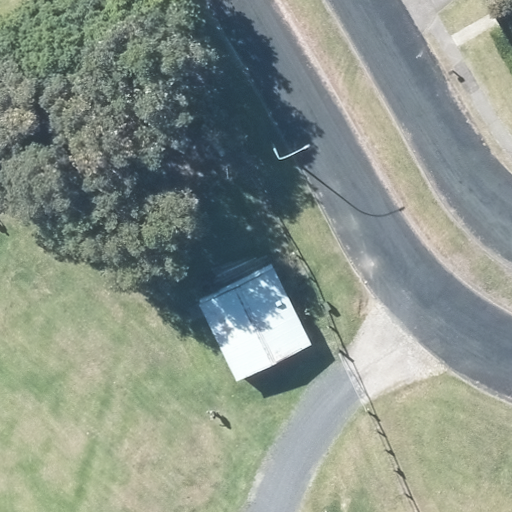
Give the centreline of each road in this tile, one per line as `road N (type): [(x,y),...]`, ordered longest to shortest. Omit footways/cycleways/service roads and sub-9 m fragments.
road 1 (tertiary): [(511,360),(435,309),(379,250),(227,0)]
road 2 (tertiary): [(367,0),(467,167),(511,208)]
